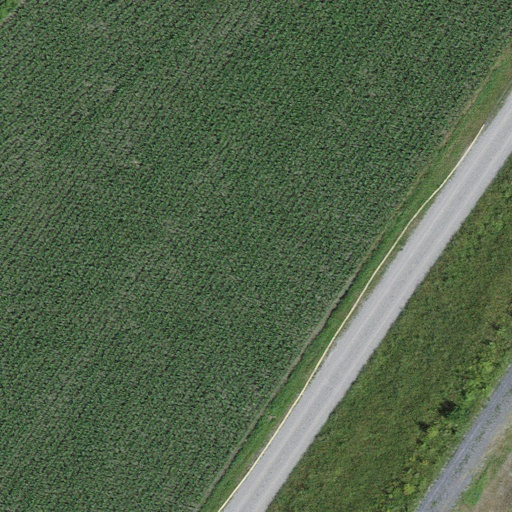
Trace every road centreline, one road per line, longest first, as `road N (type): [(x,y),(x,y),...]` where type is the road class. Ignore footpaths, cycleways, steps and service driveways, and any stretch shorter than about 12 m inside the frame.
road 1 (track): [(511,143),(254,511)]
road 2 (track): [(429,511),(511,385)]
